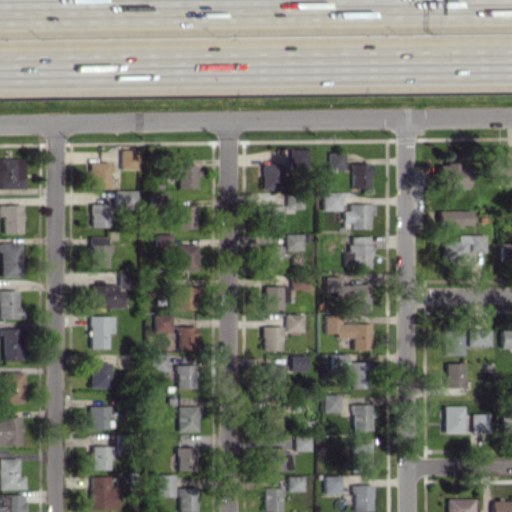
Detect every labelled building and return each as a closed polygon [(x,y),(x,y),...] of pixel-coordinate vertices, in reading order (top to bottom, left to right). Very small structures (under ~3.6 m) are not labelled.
[(303,147),(286,150),(288,162),(305,160),(303,147)] [(135,149),(117,149),(117,168),(135,168),(135,149)] [(342,152),(326,151),(326,169),(341,169),(342,152)] [(506,157),(488,157),(487,177),(505,178),(506,157)] [(107,187),(107,162),(86,162),(85,187),(107,187)] [(348,188),(367,187),(367,162),(348,163),(348,188)] [(279,164),(259,163),(258,189),(279,189),(279,164)] [(462,188),(462,164),(435,163),(435,187),(462,188)] [(194,187),(194,164),(174,165),(175,188),(194,187)] [(133,190),(110,190),(111,207),(133,207),(133,190)] [(337,191),(318,191),(318,210),(337,210),(337,191)] [(299,208),(300,196),(283,195),(282,207),(299,208)] [(87,226),(108,226),(108,203),(88,203),(87,226)] [(365,228),(365,214),(370,214),(371,203),(349,203),(348,227),(365,228)] [(0,222),(0,233),(19,232),(19,204),(0,204),(0,222)] [(172,228),(191,228),(192,205),(172,204),(172,228)] [(279,227),(280,204),(262,204),(261,227),(279,227)] [(469,224),(468,209),(435,209),(435,225),(469,224)] [(169,234),(154,233),(153,247),(168,247),(169,234)] [(300,249),(299,233),(281,233),(282,250),(300,249)] [(482,233),(454,234),(454,240),(439,240),(439,261),(465,261),(464,251),(482,251),(482,233)] [(106,266),(106,235),(86,235),(87,266),(106,266)] [(367,235),(346,235),(346,251),(339,251),(339,266),(367,266),(367,235)] [(511,240),(497,241),(497,258),(511,257),(511,240)] [(18,242),(0,241),(0,276),(18,276),(18,242)] [(193,244),(172,244),(173,269),(194,268),(193,244)] [(261,268),(279,268),(278,245),(260,245),(261,268)] [(128,272),(116,271),(116,287),(127,288),(128,272)] [(345,309),(366,309),(366,283),(337,283),(337,275),(321,276),(321,291),(345,291),(345,309)] [(87,284),(87,307),(120,308),(120,285),(87,284)] [(191,309),(192,286),(169,285),(168,308),(191,309)] [(279,309),(279,301),(286,301),(286,285),(260,285),(260,308),(279,309)] [(15,290),(0,289),(0,316),(20,317),(20,305),(15,305),(15,290)] [(300,331),(300,313),(282,313),(281,330),(300,331)] [(151,332),(169,331),(169,314),(150,314),(151,332)] [(367,323),(337,322),(337,314),(322,314),(321,332),(333,332),(333,336),(349,337),(348,348),(367,349),(367,323)] [(86,347),(105,347),(105,332),(111,332),(111,315),(87,315),(86,347)] [(193,325),(175,326),(175,349),(193,348),(193,325)] [(279,349),(279,325),(259,326),(259,349),(279,349)] [(0,359),(19,359),(18,328),(0,327),(0,359)] [(487,328),(463,329),(464,346),(488,345),(487,328)] [(511,329),(497,328),(496,348),(511,348),(511,329)] [(440,354),(460,353),(459,329),(439,330),(440,354)] [(165,371),(165,353),(147,353),(147,370),(165,371)] [(344,368),(344,353),(329,353),(329,368),(344,368)] [(303,355),(287,354),(287,370),(303,370),(303,355)] [(107,361),(87,361),(87,387),(107,387),(107,361)] [(366,387),(367,361),(347,361),(346,387),(366,387)] [(460,362),(440,362),(441,387),(461,387),(460,362)] [(281,363),(261,363),(260,388),(280,388),(281,363)] [(193,364),(173,364),(173,387),(193,387),(193,364)] [(21,371),(2,371),(1,402),(21,402),(21,371)] [(336,393),(320,393),(320,411),(336,411),(336,393)] [(367,403),(348,404),(349,430),(367,429),(367,403)] [(460,404),(439,405),(439,432),(460,432),(460,404)] [(106,405),(86,405),(86,428),(106,427),(106,405)] [(174,430),(196,430),(196,405),(174,405),(174,430)] [(279,406),(263,406),(262,429),(278,429),(279,406)] [(511,411),(500,412),(501,432),(511,432),(511,411)] [(468,413),(468,432),(486,431),(485,413),(468,413)] [(18,416),(0,416),(0,444),(18,444),(18,416)] [(367,471),(368,443),(347,443),(346,470),(367,471)] [(112,445),(89,445),(88,468),(106,469),(107,453),(111,453),(112,445)] [(192,446),(173,447),(173,470),(193,470),(192,446)] [(289,448),(263,448),(263,470),(289,469),(289,448)] [(0,488),(22,488),(21,475),(16,475),(15,457),(0,457),(0,488)] [(153,496),(172,495),(171,473),(153,474),(153,496)] [(88,509),(115,508),(114,486),(107,486),(106,475),(87,475),(88,509)] [(300,475),(283,475),(283,490),(300,490),(300,475)] [(337,475),(321,475),(320,493),(337,493),(337,475)] [(368,484),(349,484),(349,510),(368,510),(368,484)] [(174,510),(194,510),(193,487),(174,487),(174,510)] [(259,510),(279,510),(279,487),(259,487),(259,510)] [(0,511),(21,511),(21,493),(0,493),(0,511)] [(470,511),(471,498),(444,497),(443,511),(470,511)] [(511,511),(511,500),(488,500),(487,511),(511,511)]
